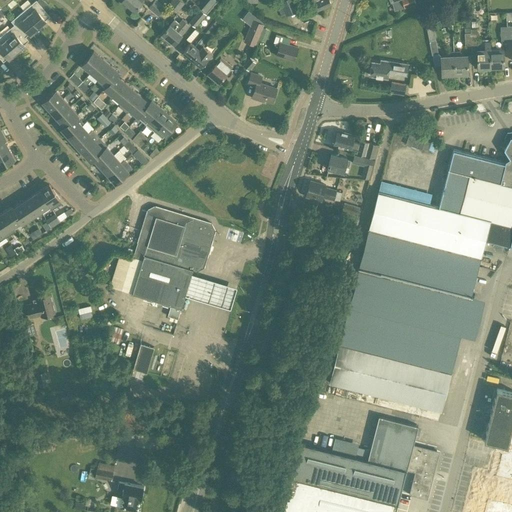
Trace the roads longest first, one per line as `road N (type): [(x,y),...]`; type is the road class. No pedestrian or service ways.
road 1 (tertiary): [(192,511),(299,150)]
road 2 (unclassified): [(445,511),(511,264)]
road 3 (residential): [(313,109),(394,110),(511,88)]
road 4 (tertiary): [(218,112),(94,7)]
road 5 (residential): [(92,214),(218,112)]
road 6 (residential): [(94,7),(38,83),(5,97)]
